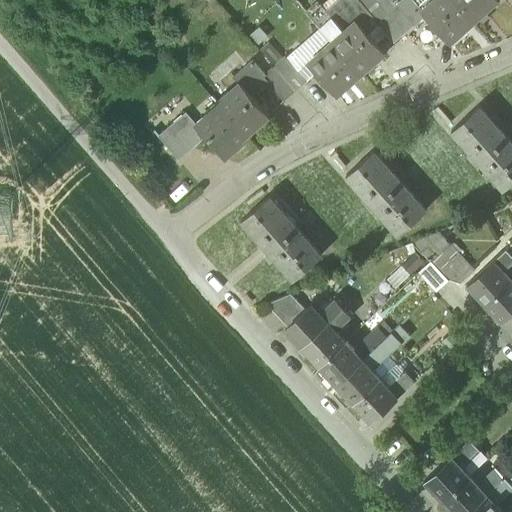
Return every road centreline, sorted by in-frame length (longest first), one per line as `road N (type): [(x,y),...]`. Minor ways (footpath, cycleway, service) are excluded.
road 1 (residential): [(171,235),(342,125),(511,52)]
road 2 (residential): [(360,441),(171,235)]
road 3 (unclassified): [(171,235),(0,44)]
road 4 (residential): [(511,358),(484,329),(360,441)]
road 5 (residential): [(404,488),(511,385)]
